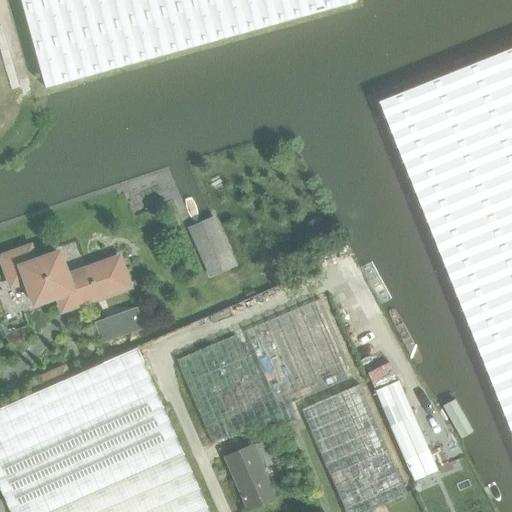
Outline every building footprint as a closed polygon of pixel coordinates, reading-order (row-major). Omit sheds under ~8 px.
[(19,0),(44,88),(354,2),(353,0),(19,0)] [(511,47),(377,102),(511,437),(511,47)] [(192,226),(188,228),(210,277),(237,266),(215,216),(211,218),(192,226)] [(34,261),(29,247),(0,257),(11,286),(25,281),(33,304),(57,296),(62,310),(128,286),(118,257),(65,276),(57,253),(34,261)] [(319,299),(177,360),(210,439),(263,417),(269,431),(295,420),(289,406),(352,379),(319,299)] [(137,307),(94,323),(102,343),(144,328),(137,307)] [(210,511),(137,346),(0,406),(0,489),(10,511),(210,511)] [(398,381),(375,391),(413,480),(436,470),(398,381)] [(359,386),(303,410),(346,511),(366,511),(406,495),(359,386)] [(276,462),(265,438),(223,457),(246,508),(274,496),(261,469),(276,462)]
